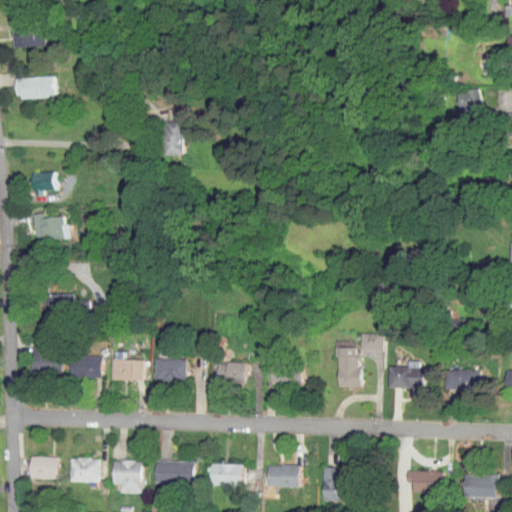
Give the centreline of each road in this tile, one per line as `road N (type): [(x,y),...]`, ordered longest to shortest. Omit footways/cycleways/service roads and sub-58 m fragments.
road 1 (residential): [(511,432),(12,417)]
road 2 (residential): [(13,511),(0,166)]
